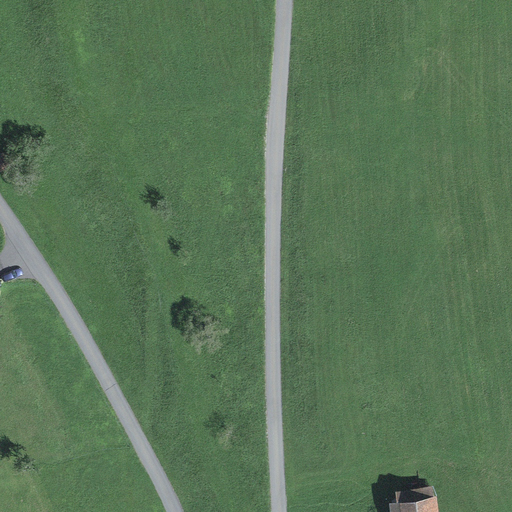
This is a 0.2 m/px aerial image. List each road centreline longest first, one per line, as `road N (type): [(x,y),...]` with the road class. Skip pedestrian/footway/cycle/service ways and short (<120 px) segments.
road 1 (unclassified): [(284,0),(273,226),(280,511)]
road 2 (unclassified): [(175,511),(66,308),(0,211)]
